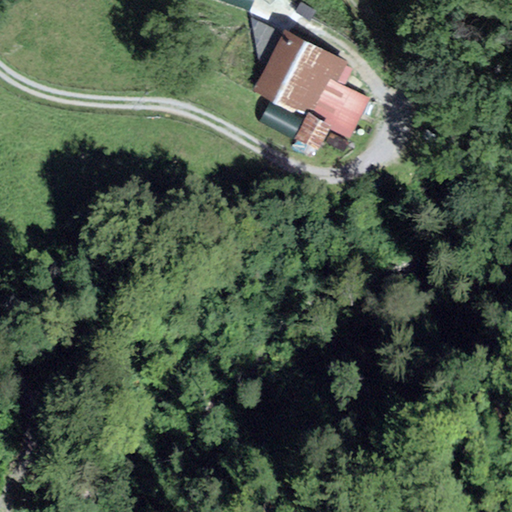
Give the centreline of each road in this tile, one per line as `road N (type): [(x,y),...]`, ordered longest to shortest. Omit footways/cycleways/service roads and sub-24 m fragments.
road 1 (track): [(315,30),(353,56),(387,101),(379,148),(341,173),(301,168),(176,107),(55,95),(0,70)]
road 2 (track): [(356,0),(399,77),(400,92),(387,101)]
